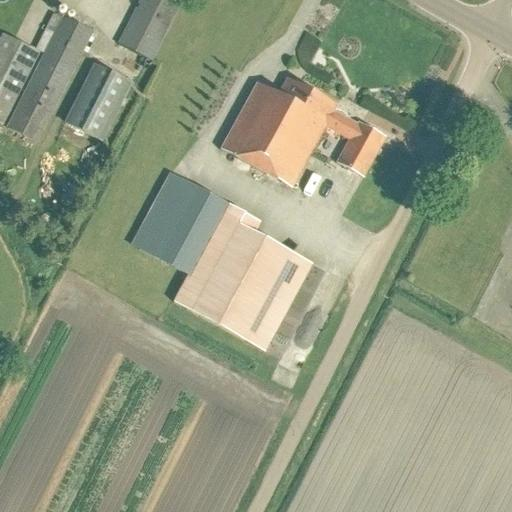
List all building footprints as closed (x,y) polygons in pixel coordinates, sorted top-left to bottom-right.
[(140,0),(118,46),(150,63),(181,0),(140,0)] [(92,33),(62,18),(6,130),(35,145),(92,33)] [(0,125),(2,127),(38,55),(1,37),(0,39),(0,125)] [(92,66),(63,124),(102,144),(131,86),(92,66)] [(334,109),(285,82),(277,97),(256,86),(220,152),(290,191),(323,130),(346,143),(334,166),(360,180),(382,139),(356,125),(355,128),(331,115),(334,109)] [(236,224),(241,214),(170,176),(131,248),(187,278),(173,305),(264,354),(309,264),(236,224)]
